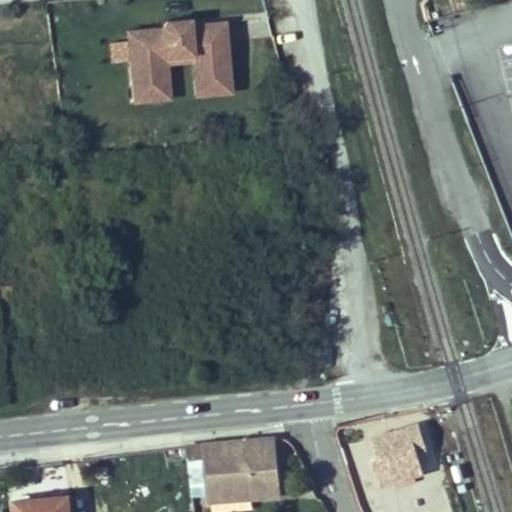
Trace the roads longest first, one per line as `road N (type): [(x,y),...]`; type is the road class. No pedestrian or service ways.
road 1 (residential): [(301,0),(349,215),(359,397)]
road 2 (residential): [(511,314),(395,0)]
road 3 (tertiary): [(0,436),(307,404)]
road 4 (tertiary): [(359,397),(511,363)]
